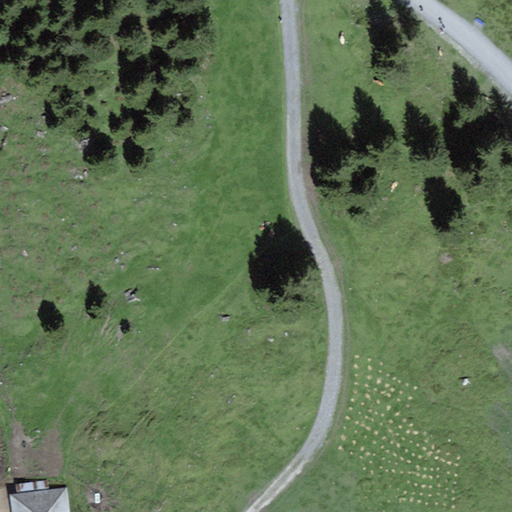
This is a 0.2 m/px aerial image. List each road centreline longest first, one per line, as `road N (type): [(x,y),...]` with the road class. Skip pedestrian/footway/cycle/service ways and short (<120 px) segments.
road 1 (track): [(253,511),(318,452),(337,344),(335,282),(302,207),(288,0)]
road 2 (track): [(415,0),(511,80)]
